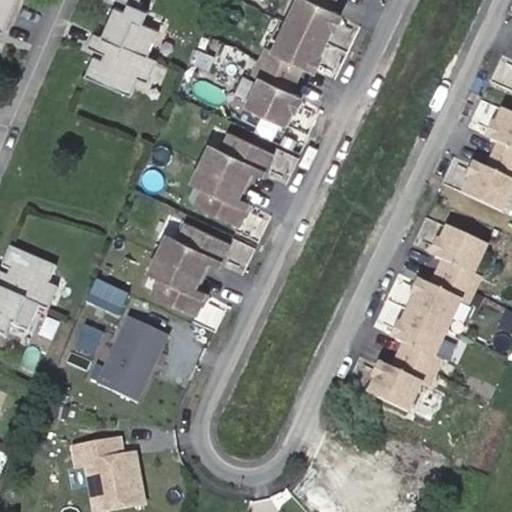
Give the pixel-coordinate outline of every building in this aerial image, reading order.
[(0,0),(0,19),(13,25),(23,0),(0,0)] [(148,0),(137,0),(136,5),(126,0),(112,31),(104,27),(97,42),(114,50),(111,55),(103,51),(95,71),(141,91),(148,74),(158,78),(168,55),(159,51),(170,26),(153,18),(159,5),(148,1),(148,0)] [(312,70),(341,11),(332,6),(335,0),(298,0),(275,50),(268,47),(255,73),(262,76),(249,104),(287,123),(301,95),(292,90),(303,66),(312,70)] [(511,131),(505,146),(511,149),(511,154),(501,177),(492,172),(477,202),(511,219),(511,131)] [(228,156),(217,151),(203,177),(215,183),(203,205),(246,226),(257,204),(246,198),(259,172),(270,178),(282,155),(239,134),(228,156)] [(182,247),(171,242),(157,269),(168,274),(157,296),(200,317),(211,295),(200,289),(213,263),(224,269),(235,246),(193,225),(182,247)] [(441,368),(471,309),(479,313),(492,288),(483,284),(498,254),(460,235),(445,264),(453,269),(441,295),(432,290),(403,348),(411,352),(398,378),(390,374),(375,403),(414,422),(428,393),(437,397),(449,372),(441,368)] [(58,309),(68,286),(59,282),(67,265),(21,244),(12,263),(21,267),(18,272),(2,265),(0,268),(0,282),(3,284),(0,290),(0,341),(5,331),(15,336),(21,323),(38,330),(49,305),(58,309)] [(100,279),(89,302),(121,317),(132,294),(100,279)] [(128,316),(102,385),(146,402),(172,332),(128,316)] [(121,460),(118,444),(108,445),(110,461),(121,460)] [(125,511),(142,509),(134,458),(121,460),(110,461),(108,445),(73,451),(75,467),(84,465),(91,511),(125,511)]
